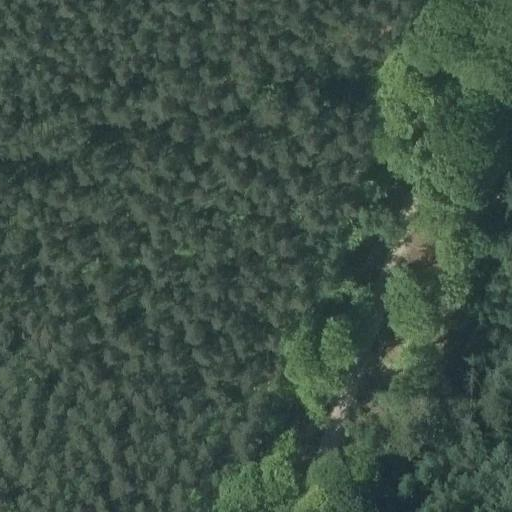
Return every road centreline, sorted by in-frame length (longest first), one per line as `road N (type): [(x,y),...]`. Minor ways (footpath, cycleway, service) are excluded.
road 1 (track): [(259,511),(447,0)]
road 2 (track): [(481,0),(297,511)]
